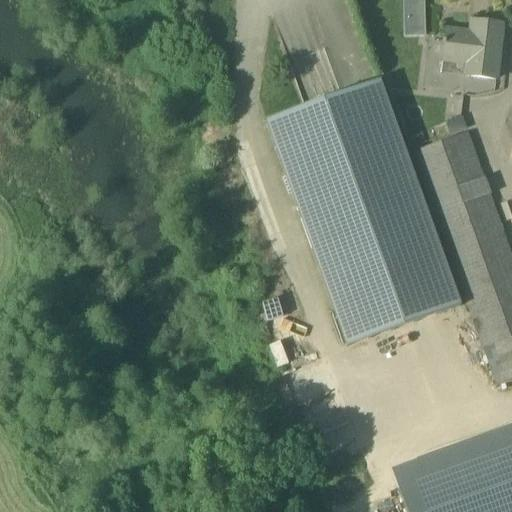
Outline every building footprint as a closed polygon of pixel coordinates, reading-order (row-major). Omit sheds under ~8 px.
[(401,0),(402,36),(426,35),(424,0),(401,0)] [(502,25),(469,22),(468,34),(445,31),(444,40),(442,40),(442,45),(443,45),(440,74),(496,81),(502,25)] [(426,73),(424,88),(439,90),(441,75),(426,73)] [(379,81),(265,122),(346,348),(459,308),(379,81)] [(511,261),(467,135),(413,154),(483,349),(511,338),(511,261)] [(266,346),(275,368),(287,363),(278,341),(266,346)] [(511,511),(511,447),(398,489),(406,511),(511,511)]
